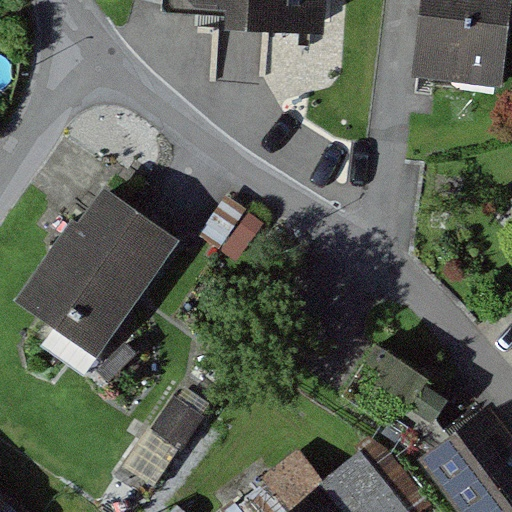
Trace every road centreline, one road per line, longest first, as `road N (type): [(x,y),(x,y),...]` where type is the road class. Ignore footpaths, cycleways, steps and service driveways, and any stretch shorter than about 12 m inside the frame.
road 1 (residential): [(511,401),(446,323),(76,47)]
road 2 (residential): [(0,185),(76,47)]
